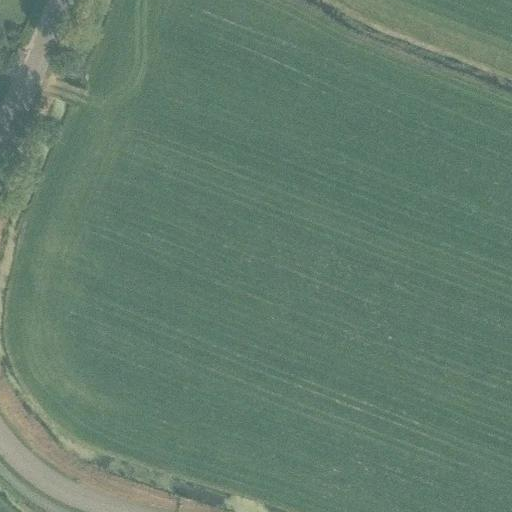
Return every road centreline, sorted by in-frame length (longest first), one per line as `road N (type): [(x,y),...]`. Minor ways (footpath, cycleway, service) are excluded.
road 1 (tertiary): [(0,149),(63,0)]
road 2 (tertiary): [(128,511),(77,495),(21,461),(0,435)]
